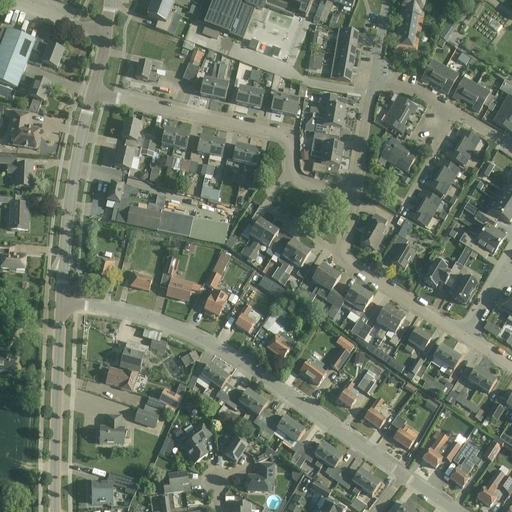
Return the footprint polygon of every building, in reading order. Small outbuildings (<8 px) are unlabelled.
[(174,4),(162,0),(153,0),(151,7),(174,16),(175,15),(170,13),(174,4)] [(203,0),(195,23),(242,41),(255,9),(261,11),(263,6),(293,18),(295,13),(299,14),(298,16),(305,19),(312,0),(203,0)] [(344,0),(342,7),(351,11),(355,0),(344,0)] [(424,0),(402,0),(393,54),(416,59),(424,12),(423,12),(424,0)] [(174,16),(151,7),(147,18),(158,22),(155,29),(165,33),(167,34),(170,27),(174,16)] [(338,30),(336,43),(356,46),(358,34),(340,31),(338,30)] [(0,81),(17,89),(19,84),(22,76),(32,50),(34,43),(35,42),(6,31),(0,47),(0,81)] [(445,42),(439,39),(435,45),(442,48),(445,42)] [(248,48),(255,51),(258,43),(251,40),(248,48)] [(47,48),(34,43),(32,50),(40,54),(35,66),(40,68),(42,64),(57,70),(63,53),(48,47),(47,48)] [(336,43),(334,55),(354,58),(356,46),(336,43)] [(205,55),(194,51),(182,80),(194,84),(205,55)] [(206,59),(212,61),(215,55),(209,53),(206,59)] [(334,55),(332,67),(352,71),(354,58),(334,55)] [(458,62),(466,66),(469,60),(462,56),(458,62)] [(151,66),(139,63),(135,79),(147,82),(148,81),(155,83),(157,75),(149,74),(151,66)] [(436,85),(445,69),(437,65),(437,66),(431,63),(421,81),(426,83),(427,80),(436,85)] [(216,83),(212,99),(224,101),(224,102),(225,102),(229,87),(222,85),(225,67),(220,65),(218,74),(216,83)] [(332,67),(330,80),(350,83),(352,71),(332,67)] [(445,69),(436,85),(444,90),(443,93),(447,96),(458,78),(451,74),(451,73),(445,69)] [(22,76),(19,84),(32,89),(29,98),(43,103),(50,87),(35,81),(22,76)] [(281,78),(274,76),(271,92),(278,93),(281,78)] [(235,105),(248,107),(251,92),(244,90),(246,82),(236,79),(231,99),(237,99),(235,105)] [(203,81),(200,96),(200,97),(200,96),(212,99),(216,83),(203,80),(203,81)] [(458,98),(467,103),(476,87),(469,83),(468,84),(462,80),(452,98),(457,101),(458,98)] [(492,91),(496,93),(501,85),(496,82),(495,85),(492,91)] [(511,86),(505,82),(499,91),(509,97),(506,103),(505,103),(502,108),(501,110),(511,116),(511,86)] [(307,87),(300,86),(298,98),(304,100),(307,87)] [(476,87),(467,103),(476,108),(474,111),(479,114),(489,95),(482,91),(483,91),(476,87)] [(271,113),(283,115),(289,91),(283,90),(282,97),(275,96),(271,113)] [(294,92),(289,91),(283,115),(295,118),(299,101),(292,100),(294,92)] [(264,94),(251,92),(248,107),(260,110),(264,94)] [(303,109),(302,113),(343,120),(345,109),(346,100),(322,96),(320,105),(325,106),(324,112),(314,111),(303,109)] [(394,104),(390,111),(407,121),(412,112),(415,114),(417,109),(399,99),(396,105),(394,104)] [(486,114),(490,116),(495,108),(491,106),(486,114)] [(498,118),(494,124),(511,134),(511,116),(501,110),(497,117),(498,118)] [(402,129),(407,121),(390,111),(386,118),(388,119),(384,125),(402,135),(405,131),(402,129)] [(29,115),(13,113),(9,137),(15,138),(13,147),(35,151),(38,131),(31,130),(32,128),(27,127),(29,115)] [(316,121),(314,134),(328,136),(330,129),(342,131),(343,120),(302,113),(313,116),(312,120),(316,121)] [(126,141),(125,146),(153,152),(155,143),(137,139),(140,126),(125,123),(121,140),(126,141)] [(161,146),(173,149),(177,133),(165,130),(161,146)] [(456,145),(472,155),(476,148),(475,147),(478,141),(460,130),(458,135),(460,137),(456,145)] [(189,136),(177,133),(173,149),(186,151),(189,136)] [(328,136),(314,134),(311,153),(341,158),(343,147),(327,145),(328,136)] [(197,154),(209,157),(213,141),(200,138),(197,154)] [(387,162),(394,166),(403,149),(395,144),(396,142),(392,139),(381,157),(387,161),(387,162)] [(225,144),(213,141),(209,157),(222,159),(225,144)] [(468,162),(472,155),(456,145),(451,154),(448,152),(445,157),(463,167),(467,161),(468,162)] [(152,158),(153,152),(125,146),(123,152),(118,151),(115,168),(129,172),(132,159),(139,161),(140,155),(152,158)] [(245,165),(248,149),(236,146),(232,162),(245,165)] [(261,152),(248,149),(245,165),(257,168),(261,152)] [(412,154),(403,149),(394,166),(401,170),(402,169),(408,172),(418,154),(414,152),(412,154)] [(341,158),(311,153),(310,157),(322,159),(321,166),(313,164),(312,173),(325,175),(327,167),(339,169),(341,158)] [(16,157),(0,156),(0,166),(8,167),(8,174),(16,174),(15,188),(31,189),(32,179),(31,179),(31,176),(32,176),(32,166),(16,166),(16,157)] [(189,163),(171,159),(169,168),(180,171),(180,172),(187,174),(189,163)] [(440,166),(435,175),(452,185),(456,177),(454,177),(458,170),(440,160),(437,165),(440,166)] [(198,165),(189,163),(187,174),(196,176),(198,165)] [(213,168),(207,167),(205,176),(204,179),(211,181),(213,168)] [(159,171),(152,169),(149,182),(157,184),(159,171)] [(139,178),(141,181),(144,182),(148,179),(148,176),(147,173),(144,173),(140,175),(139,178)] [(262,174),(256,173),(253,185),(259,187),(262,174)] [(452,185),(435,175),(430,184),(427,182),(425,187),(443,197),(446,191),(448,192),(452,185)] [(111,184),(107,203),(115,204),(114,210),(119,211),(123,212),(124,212),(129,213),(130,209),(132,210),(134,204),(127,203),(129,195),(137,197),(138,191),(130,189),(130,188),(121,186),(111,184)] [(200,199),(217,202),(219,193),(202,189),(200,199)] [(417,206),(434,216),(438,209),(436,208),(440,202),(422,192),(419,196),(422,198),(417,206)] [(511,199),(504,195),(498,204),(511,212),(511,199)] [(119,211),(116,223),(127,225),(157,232),(189,239),(224,246),(228,227),(193,219),(161,212),(160,215),(155,214),(158,197),(151,196),(147,213),(132,210),(130,209),(129,213),(124,212),(123,212),(119,211)] [(27,205),(11,204),(9,231),(27,232),(28,223),(26,223),(27,205)] [(489,210),(485,217),(495,223),(499,218),(509,224),(511,219),(511,212),(498,204),(493,213),(489,210)] [(468,205),(464,211),(469,214),(473,208),(468,205)] [(226,206),(224,214),(233,217),(236,208),(226,206)] [(434,216),(417,206),(412,215),(409,213),(407,218),(425,229),(428,222),(430,223),(434,216)] [(479,213),(473,221),(486,229),(486,230),(482,236),(478,233),(478,234),(482,236),(499,247),(504,239),(505,238),(494,230),(497,224),(495,223),(485,217),(479,212),(479,213)] [(438,218),(444,222),(447,216),(441,213),(438,218)] [(387,223),(374,216),(371,222),(370,221),(366,229),(370,231),(367,236),(365,235),(360,244),(375,252),(383,238),(381,237),(385,230),(383,229),(387,223)] [(401,218),(397,225),(402,228),(406,221),(401,218)] [(248,260),(269,227),(260,221),(254,230),(248,225),(241,236),(248,241),(250,238),(256,241),(250,250),(247,248),(242,256),(248,260)] [(262,245),(275,253),(282,243),(275,239),(278,233),(269,227),(248,260),(253,263),(257,258),(255,257),(262,245)] [(451,232),(448,237),(453,240),(457,235),(451,232)] [(464,235),(458,243),(465,248),(468,250),(472,253),(477,255),(480,250),(492,257),(499,247),(482,236),(478,234),(474,239),(473,241),(471,239),(464,235)] [(396,241),(390,250),(396,254),(391,263),(404,271),(409,261),(411,262),(415,255),(404,249),(405,246),(408,242),(404,240),(398,236),(396,241)] [(289,247),(282,243),(275,253),(281,257),(278,261),(279,264),(283,266),(280,270),(285,274),(301,248),(292,242),(289,247)] [(233,247),(227,243),(224,247),(231,252),(233,247)] [(12,255),(12,249),(0,247),(0,259),(1,260),(0,270),(9,270),(9,272),(16,273),(16,271),(24,272),(26,257),(12,255)] [(311,254),(301,248),(285,274),(289,276),(295,266),(300,270),(296,276),(303,280),(310,269),(304,265),(311,254)] [(465,248),(456,264),(463,268),(464,268),(472,253),(468,250),(465,248)] [(212,274),(206,286),(214,291),(221,279),(220,278),(230,259),(222,254),(212,274)] [(115,263),(100,259),(95,279),(108,282),(112,268),(113,268),(115,263)] [(169,261),(164,277),(172,279),(176,263),(169,261)] [(423,281),(423,282),(436,289),(439,283),(444,286),(444,287),(449,279),(455,282),(463,268),(456,264),(451,272),(446,270),(447,270),(447,269),(434,262),(435,263),(424,282),(423,281)] [(316,296),(331,272),(322,266),(311,282),(317,286),(311,296),(299,288),(294,296),(307,306),(308,304),(310,305),(316,296)] [(150,275),(159,277),(160,269),(152,267),(150,275)] [(455,282),(453,287),(459,290),(457,292),(452,299),(465,306),(468,301),(470,302),(474,295),(472,294),(477,285),(465,279),(469,272),(464,269),(464,268),(463,268),(455,282)] [(341,294),(334,289),(341,278),(331,272),(316,296),(332,306),(341,294)] [(137,275),(133,273),(129,288),(149,293),(152,281),(137,277),(137,275)] [(191,291),(192,286),(171,280),(170,285),(166,298),(188,304),(191,291)] [(279,287),(273,296),(280,301),(286,292),(279,287)] [(341,294),(332,306),(340,311),(342,308),(350,313),(364,293),(354,287),(347,298),(341,294)] [(226,294),(221,292),(217,293),(216,295),(211,293),(206,303),(208,304),(204,312),(205,312),(204,315),(214,319),(215,317),(218,319),(224,306),(226,300),(227,297),(226,294)] [(373,299),(364,293),(350,313),(360,319),(373,299)] [(500,299),(494,307),(509,317),(507,321),(511,313),(511,293),(505,302),(500,299)] [(238,318),(240,319),(235,327),(248,335),(254,325),(245,319),(251,310),(245,307),(238,318)] [(379,340),(396,314),(386,308),(376,324),(382,328),(376,337),(379,340)] [(290,324),(274,313),(263,328),(275,337),(266,349),(282,361),(295,343),(282,334),(290,324)] [(405,320),(396,314),(379,340),(382,342),(389,332),(394,336),(389,343),(395,348),(404,334),(410,325),(404,321),(405,320)] [(350,334),(357,338),(365,326),(358,322),(350,334)] [(488,323),(484,330),(489,334),(493,327),(488,323)] [(365,326),(357,338),(363,343),(371,330),(365,326)] [(431,341),(416,332),(404,351),(411,355),(415,348),(423,353),(431,341)] [(354,348),(341,338),(336,344),(349,354),(354,348)] [(163,357),(166,345),(153,341),(150,350),(158,352),(157,355),(163,357)] [(148,349),(127,344),(125,351),(123,355),(121,355),(120,356),(118,362),(119,364),(121,365),(120,369),(138,373),(143,356),(146,357),(148,349)] [(443,366),(451,354),(441,347),(433,360),(443,366)] [(349,355),(342,350),(330,366),(337,372),(349,355)] [(189,356),(193,363),(199,360),(195,353),(189,356)] [(364,355),(356,354),(354,362),(363,363),(364,355)] [(461,360),(451,354),(443,366),(448,369),(444,375),(450,378),(453,373),(461,360)] [(5,356),(0,355),(0,373),(3,374),(13,375),(14,356),(5,356)] [(409,373),(405,378),(411,382),(415,377),(421,367),(423,363),(417,359),(408,372),(409,373)] [(309,361),(300,374),(318,387),(326,376),(322,373),(320,372),(322,369),(316,364),(315,365),(309,361)] [(211,385),(219,372),(209,365),(206,369),(199,364),(188,389),(192,391),(196,383),(206,391),(210,384),(211,385)] [(421,367),(415,377),(420,380),(424,375),(427,370),(421,367)] [(478,388),(486,376),(476,369),(467,382),(478,388)] [(126,374),(110,370),(105,385),(121,389),(120,391),(131,394),(138,375),(127,371),(126,374)] [(375,376),(369,371),(357,388),(370,397),(377,387),(371,383),(375,376)] [(222,408),(225,404),(235,391),(226,384),(229,379),(219,372),(211,385),(220,392),(216,398),(220,401),(217,404),(222,408)] [(434,381),(424,375),(420,380),(425,383),(422,388),(428,392),(427,391),(430,386),(434,381)] [(496,382),(486,376),(478,388),(488,395),(496,382)] [(434,381),(430,386),(447,396),(453,387),(446,383),(444,387),(434,381)] [(350,410),(356,401),(354,399),(357,395),(351,390),(353,387),(349,383),(341,394),(343,395),(338,402),(350,410)] [(404,389),(413,395),(416,391),(407,385),(404,389)] [(183,399),(165,390),(158,403),(176,412),(183,399)] [(235,391),(225,404),(234,411),(238,404),(248,411),(257,399),(247,392),(244,397),(235,391)] [(458,396),(451,392),(445,401),(453,406),(456,402),(465,408),(469,403),(465,401),(468,396),(461,392),(458,396)] [(506,418),(510,421),(511,418),(511,396),(503,410),(508,413),(506,418)] [(257,399),(248,411),(258,418),(254,424),(263,431),(273,416),(264,410),(267,406),(257,399)] [(383,402),(379,399),(371,411),(370,411),(364,420),(379,430),(385,421),(375,414),(383,402)] [(181,409),(186,412),(191,403),(185,400),(181,409)] [(479,409),(469,403),(465,408),(475,415),(479,409)] [(503,410),(495,406),(483,426),(487,428),(491,420),(496,423),(503,410)] [(486,415),(479,411),(474,420),(480,424),(486,415)] [(138,412),(134,423),(155,430),(159,419),(144,414),(138,412)] [(276,431),(286,438),(295,425),(285,418),(282,423),(273,416),(263,431),(260,435),(268,442),(272,437),(276,431)] [(397,417),(391,425),(393,427),(400,431),(399,432),(393,440),(408,451),(414,443),(415,442),(404,435),(408,430),(404,427),(406,423),(397,417)] [(121,418),(107,418),(107,429),(100,429),(100,434),(98,435),(98,440),(100,441),(100,446),(123,446),(123,428),(121,428),(121,418)] [(295,425),(286,438),(283,443),(288,446),(291,441),(296,445),(305,432),(295,425)] [(203,426),(186,437),(185,435),(175,442),(180,450),(182,448),(188,457),(194,466),(197,464),(207,456),(203,450),(206,449),(204,446),(202,443),(211,437),(205,429),(203,426)] [(502,435),(499,440),(511,448),(511,440),(503,435),(502,435)] [(447,440),(442,436),(430,452),(429,451),(422,461),(435,470),(443,459),(450,464),(461,449),(453,443),(448,449),(443,445),(447,440)] [(167,437),(159,456),(163,458),(170,442),(167,437)] [(247,448),(235,440),(225,456),(236,464),(247,448)] [(503,445),(495,440),(483,458),(491,463),(503,445)] [(455,472),(449,480),(462,490),(468,481),(469,480),(466,478),(474,467),(475,466),(477,468),(482,462),(475,458),(479,452),(466,443),(453,463),(457,466),(462,459),(465,460),(460,468),(459,467),(456,471),(455,472)] [(315,467),(320,470),(332,452),(322,445),(317,453),(314,457),(319,461),(315,467)] [(306,449),(302,446),(299,449),(295,446),(293,449),(292,451),(295,454),(293,457),(299,460),(306,449)] [(277,455),(267,448),(265,455),(254,459),(256,465),(270,459),(274,458),(277,456),(278,456),(277,455)] [(306,449),(299,460),(302,462),(303,463),(305,461),(309,464),(313,459),(308,456),(311,452),(306,449)] [(330,476),(329,477),(334,481),(332,484),(336,487),(339,484),(345,475),(340,471),(337,476),(333,473),(342,459),(332,452),(324,464),(329,468),(325,473),(330,476)] [(302,465),(297,462),(293,467),(298,471),(302,465)] [(274,466),(259,466),(259,477),(258,478),(248,478),(247,493),(267,494),(267,487),(273,487),(274,466)] [(491,467),(487,472),(492,476),(496,471),(491,467)] [(357,497),(370,478),(360,471),(352,484),(358,488),(353,494),(357,497)] [(511,483),(498,473),(485,491),(483,490),(477,499),(490,509),(496,499),(492,496),(499,487),(506,491),(511,483)] [(167,496),(172,495),(183,493),(182,488),(188,487),(186,474),(168,477),(169,484),(163,485),(164,496),(167,496)] [(350,478),(345,475),(339,484),(347,490),(351,485),(346,482),(350,478)] [(127,495),(134,497),(140,483),(123,478),(120,486),(128,489),(127,495)] [(380,485),(370,478),(357,497),(362,491),(372,498),(380,485)] [(344,511),(345,511),(327,500),(331,494),(314,484),(310,491),(322,498),(316,507),(324,511),(344,511)] [(92,505),(112,505),(112,485),(92,485),(92,490),(91,490),(91,491),(90,492),(90,493),(89,494),(89,495),(89,496),(89,497),(90,497),(90,498),(90,499),(91,499),(91,500),(92,500),(92,505)] [(150,490),(138,491),(139,498),(150,497),(150,490)] [(306,503),(296,496),(292,502),(303,509),(306,503)] [(162,511),(170,511),(168,499),(161,500),(162,511)] [(363,511),(367,508),(355,500),(350,507),(357,511),(363,511)] [(281,511),(286,503),(282,501),(276,511),(281,511)]
